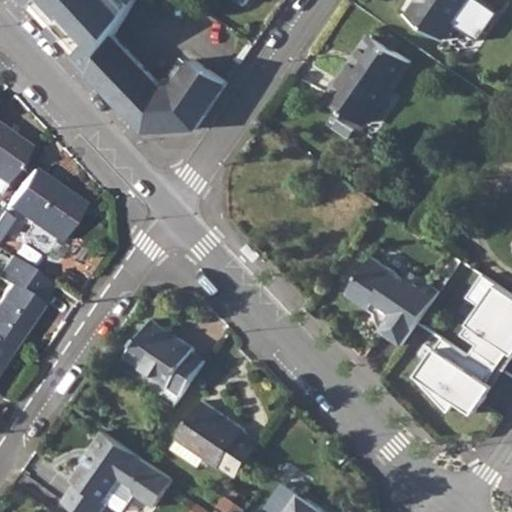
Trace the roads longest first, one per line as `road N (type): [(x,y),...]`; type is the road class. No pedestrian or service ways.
road 1 (tertiary): [(173,208),(445,489)]
road 2 (residential): [(0,472),(173,208)]
road 3 (residential): [(319,0),(173,208)]
road 4 (tertiary): [(0,29),(173,208)]
